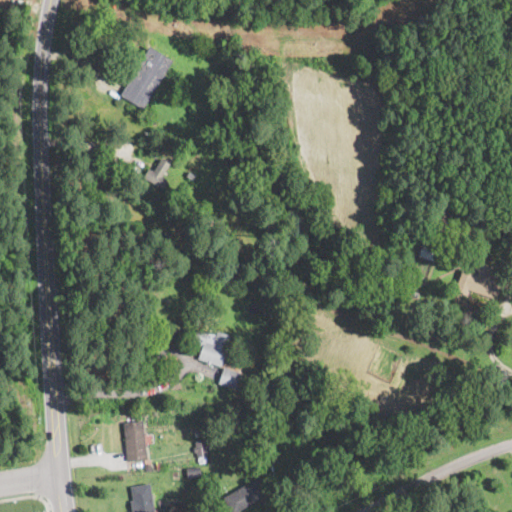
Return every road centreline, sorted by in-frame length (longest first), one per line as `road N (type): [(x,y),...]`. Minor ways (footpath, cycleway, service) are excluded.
road 1 (residential): [(57,397),(41,179),(51,0)]
road 2 (residential): [(369,511),(511,444)]
